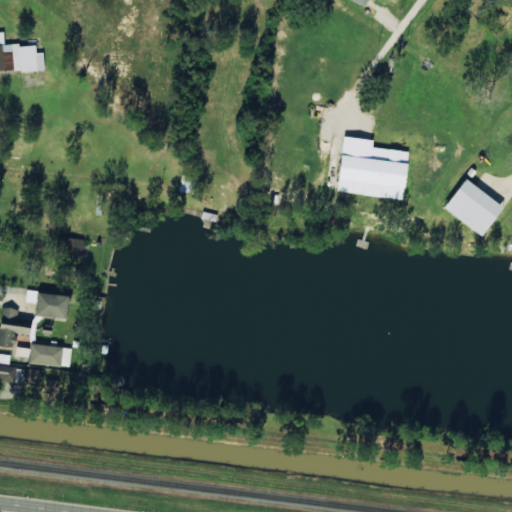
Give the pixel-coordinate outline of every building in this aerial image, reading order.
[(408,151),(372,147),(372,139),(343,136),(337,192),(403,198),(408,151)] [(197,176),(182,174),(180,191),(195,193),(197,176)] [(443,207),(481,235),(503,207),(465,179),(443,207)] [(58,253),(83,254),(83,238),(58,237),(58,253)] [(37,302),(37,291),(27,290),(26,301),(37,302)] [(67,317),(68,294),(37,293),(36,316),(67,317)] [(0,345),(15,346),(16,333),(30,334),(30,325),(19,324),(20,308),(0,307),(0,345)] [(60,367),(63,348),(31,343),(28,362),(60,367)]
